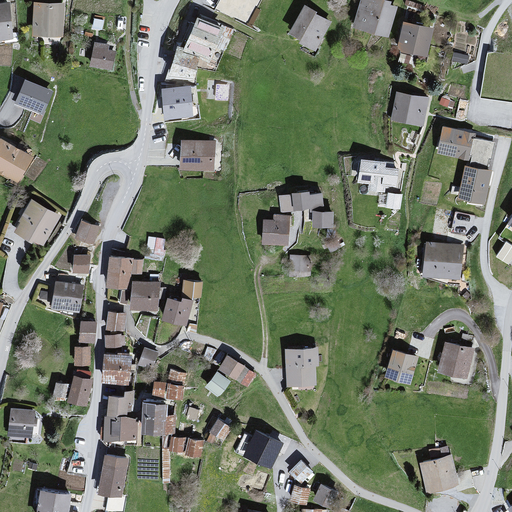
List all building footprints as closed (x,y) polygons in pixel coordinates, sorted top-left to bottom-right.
[(219,0),(215,9),(248,26),(261,0),(219,0)] [(380,0),(365,0),(356,28),(389,38),(399,6),(380,0)] [(65,5),(37,4),(35,36),(63,38),(65,5)] [(12,5),(0,6),(0,41),(15,41),(12,5)] [(305,9),(291,36),(318,49),(332,23),(305,9)] [(197,18),(184,48),(177,46),(167,78),(193,80),(199,59),(209,63),(222,36),(230,39),(234,30),(222,25),(221,27),(197,18)] [(409,24),(403,52),(430,58),(436,30),(409,24)] [(95,48),(92,67),(114,71),(117,52),(95,48)] [(218,81),(217,97),(229,97),(230,81),(218,81)] [(51,92),(25,82),(17,104),(43,114),(51,92)] [(193,88),(166,89),(168,120),(195,118),(193,88)] [(430,98),(396,92),(390,120),(422,126),(424,127),(430,98)] [(455,102),(441,97),(439,104),(452,109),(455,102)] [(473,135),(444,129),(439,154),(468,160),(473,135)] [(419,135),(411,132),(408,140),(416,144),(419,135)] [(2,138),(0,141),(0,171),(20,183),(35,158),(2,138)] [(216,143),(182,142),(181,169),(215,170),(216,143)] [(361,160),(357,183),(370,184),(369,191),(385,193),(386,186),(396,186),(399,169),(386,167),(386,162),(361,160)] [(493,171),(469,166),(462,200),(486,205),(493,171)] [(323,192),(282,197),(283,213),(325,208),(323,192)] [(402,194),(387,192),(385,208),(400,209),(402,194)] [(34,200),(15,231),(43,248),(62,216),(34,200)] [(335,213),(316,212),(315,227),(334,229),(335,213)] [(82,220),(75,238),(95,245),(102,227),(82,220)] [(292,221),(266,221),(266,245),(292,244),(292,221)] [(511,226),(503,239),(511,245),(511,226)] [(164,254),(166,236),(151,233),(148,252),(164,254)] [(465,247),(429,244),(426,277),(462,280),(465,247)] [(77,257),(76,272),(91,273),(92,258),(77,257)] [(312,257),(292,257),(292,273),(312,273),(312,257)] [(134,261),(111,258),(108,287),(131,290),(134,261)] [(203,294),(204,278),(184,277),(183,293),(203,294)] [(134,282),(132,308),(159,311),(162,285),(134,282)] [(56,283),(52,308),(81,313),(85,287),(56,283)] [(171,297),(164,318),(188,326),(195,304),(171,297)] [(128,314),(109,312),(107,330),(126,332),(128,314)] [(99,325),(80,324),(80,343),(98,344),(99,325)] [(474,336),(462,333),(460,345),(472,348),(474,336)] [(106,338),(106,349),(125,348),(124,337),(106,338)] [(444,341),(437,373),(467,379),(474,348),(472,348),(460,345),(444,341)] [(93,348),(76,348),(76,365),(92,365),(93,348)] [(226,353),(208,348),(205,359),(223,364),(226,353)] [(147,349),(141,364),(153,369),(159,354),(147,349)] [(318,349),(287,350),(289,386),(319,385),(318,349)] [(393,350),(384,378),(410,385),(419,356),(407,353),(393,350)] [(230,354),(221,368),(238,379),(247,365),(230,354)] [(133,357),(106,355),(105,380),(132,382),(133,357)] [(239,380),(250,387),(257,375),(247,369),(239,380)] [(187,375),(172,370),(169,380),(184,384),(187,375)] [(218,372),(207,385),(220,396),(231,383),(218,372)] [(94,380),(76,376),(71,403),(88,406),(94,380)] [(168,384),(156,382),(155,395),(167,396),(168,384)] [(220,399),(233,410),(246,394),(233,383),(220,399)] [(71,385),(57,384),(55,397),(70,399),(71,385)] [(183,400),(185,386),(170,385),(169,399),(183,400)] [(130,396),(111,395),(110,414),(129,415),(130,396)] [(167,402),(147,401),(145,432),(165,434),(167,402)] [(12,409),(10,434),(35,436),(37,412),(12,409)] [(123,417),(107,416),(107,440),(123,440),(123,417)] [(220,418),(212,430),(226,439),(234,427),(220,418)] [(196,425),(182,423),(180,433),(194,435),(196,425)] [(260,429),(248,456),(274,467),(286,441),(260,429)] [(186,438),(171,436),(168,449),(184,452),(186,438)] [(205,441),(190,438),(187,454),(203,457),(205,441)] [(131,459),(107,456),(101,493),(125,497),(131,459)] [(454,456),(424,463),(431,492),(461,485),(454,456)] [(304,461),(292,472),(302,483),(315,471),(304,461)] [(325,484),(318,499),(334,507),(341,491),(325,484)] [(313,488),(296,485),(293,501),(310,504),(313,488)] [(43,490),(39,511),(69,511),(73,496),(43,490)]
